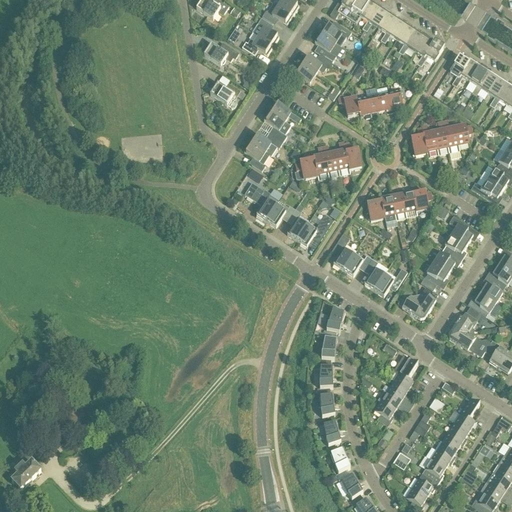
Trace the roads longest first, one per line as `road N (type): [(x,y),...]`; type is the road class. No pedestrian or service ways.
road 1 (track): [(268,362),(236,364),(96,506),(85,507),(44,465),(60,448)]
road 2 (residential): [(272,511),(259,414),(281,323),(312,273)]
road 3 (residential): [(312,273),(206,205),(202,190),(226,150)]
road 4 (residential): [(373,479),(350,424),(347,379),(365,306)]
road 5 (residential): [(226,150),(201,127),(182,0)]
road 6 (residential): [(426,346),(501,231)]
road 7 (residential): [(373,479),(443,370)]
